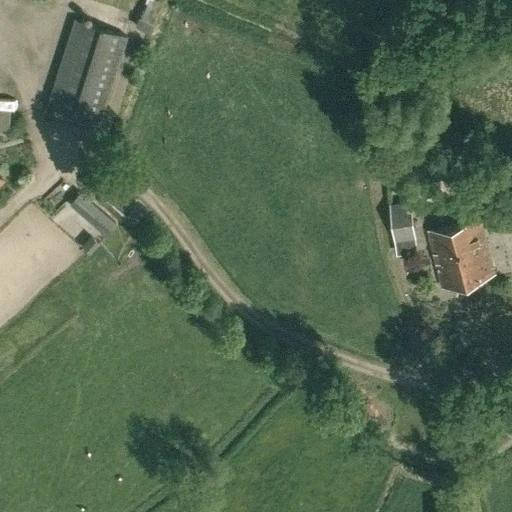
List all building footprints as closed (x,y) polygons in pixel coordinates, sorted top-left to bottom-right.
[(74,18),(47,104),(99,120),(126,34),(74,18)] [(0,108),(0,128),(9,128),(9,109),(0,108)] [(75,201),(109,231),(131,206),(98,176),(75,201)] [(395,241),(417,237),(412,200),(390,202),(395,241)] [(454,223),(469,280),(495,273),(480,217),(454,223)] [(444,286),(469,280),(454,223),(429,230),(444,286)] [(511,386),(488,405),(502,423),(506,428),(511,423),(511,386)]
